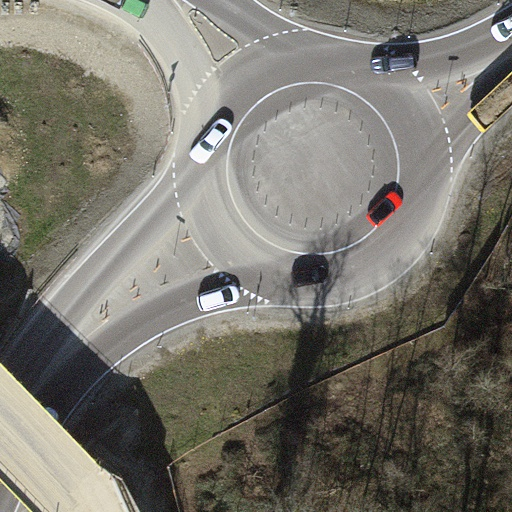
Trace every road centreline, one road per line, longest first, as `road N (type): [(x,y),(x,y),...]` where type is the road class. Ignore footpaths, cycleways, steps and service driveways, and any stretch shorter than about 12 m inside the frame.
road 1 (primary): [(414,116),(371,71),(306,55),(249,75),(213,115),(200,174),(219,232)]
road 2 (primary): [(219,232),(276,275),(344,277),(402,238),(426,184),(414,116)]
road 3 (primary): [(0,456),(83,333),(219,232)]
